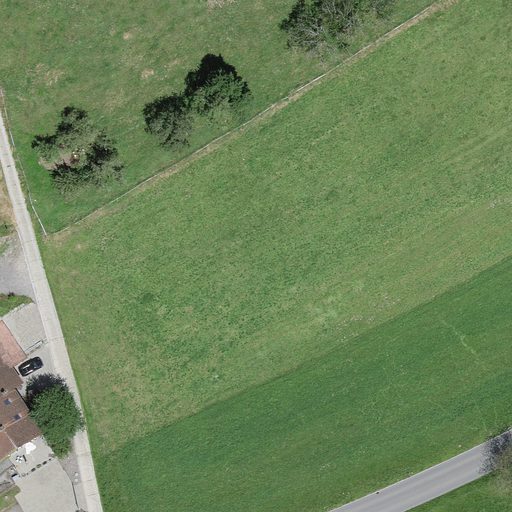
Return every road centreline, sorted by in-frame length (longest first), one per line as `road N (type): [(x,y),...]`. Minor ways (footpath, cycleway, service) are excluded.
road 1 (track): [(95,511),(0,136)]
road 2 (tertiary): [(511,442),(363,511)]
